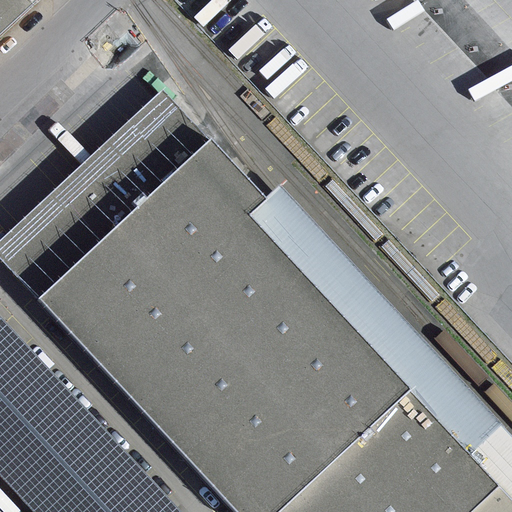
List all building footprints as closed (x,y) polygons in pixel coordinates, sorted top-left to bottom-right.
[(0,0),(0,29),(32,0),(0,0)] [(0,241),(0,263),(36,303),(208,144),(161,93),(0,241)] [(264,204),(208,144),(36,303),(230,511),(280,511),(407,394),(247,220),(264,204)] [(511,505),(511,438),(279,190),(264,204),(247,220),(407,394),(511,505)] [(176,511),(0,325),(0,482),(27,511),(176,511)] [(511,511),(511,505),(407,394),(280,511),(511,511)]
